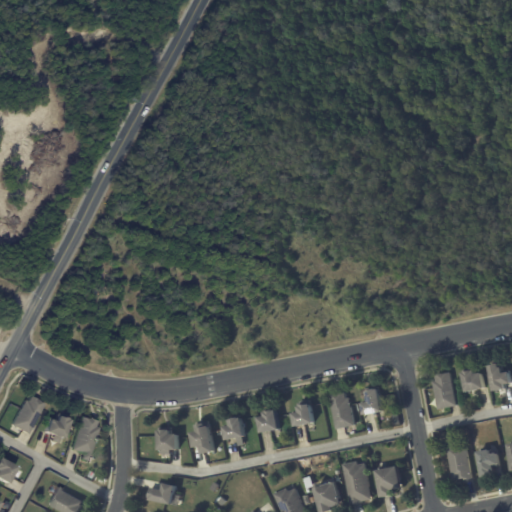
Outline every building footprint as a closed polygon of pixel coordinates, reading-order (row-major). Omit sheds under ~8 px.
[(511,383),(508,384),(509,389),(497,391),(492,365),(502,364),(503,367),(505,367),(506,373),(511,372),(511,383)] [(489,387),(471,391),(467,371),(479,369),(480,373),(486,372),(490,387),(489,387)] [(458,398),(460,405),(441,409),(436,381),(439,381),(438,375),(454,371),(458,398)] [(385,411),(382,412),(371,414),(367,414),(365,403),(371,402),(370,391),(374,390),(382,389),(386,411),(385,411)] [(352,397),(354,396),(359,425),(341,429),(334,394),(349,391),(350,397),(352,397)] [(32,396),(45,403),(28,434),(12,425),(25,400),(28,401),(31,395),(32,396)] [(315,423),(299,426),(296,413),(303,412),(302,406),(314,404),(318,423),(315,423)] [(282,430),(264,433),(262,418),(269,417),(268,412),(281,410),(284,430),(282,430)] [(60,416),(70,418),(64,438),(60,437),(58,444),(51,442),(53,434),(44,432),(49,418),(56,421),(58,415),(60,416)] [(245,436),(232,438),(230,425),(236,423),(235,418),(248,415),(251,435),(245,436)] [(96,420),(97,420),(96,426),(99,427),(89,460),(82,458),(83,453),(72,449),(83,416),(96,420)] [(213,424),(218,451),(205,453),(204,444),(197,446),(194,431),(201,430),(200,423),(209,421),(209,425),(213,424)] [(182,450),(163,449),(163,429),(175,429),(175,434),(183,434),(183,450),(182,450)] [(475,478),(466,480),(466,478),(459,480),(459,479),(455,480),(449,449),(450,448),(449,443),(456,441),(457,447),(468,445),(475,478)] [(502,465),(499,465),(500,469),(496,469),(497,472),(495,472),(496,477),(485,479),(480,453),(492,451),(493,455),(500,454),(502,465)] [(16,468),(7,483),(0,479),(0,458),(16,467),(16,468)] [(373,499),(354,503),(346,464),(361,461),(362,464),(369,462),(376,498),(373,499)] [(404,488),(396,490),(397,495),(385,497),(379,470),(401,466),(405,488),(404,488)] [(181,484),(178,503),(157,499),(157,500),(151,499),(153,487),(157,488),(158,486),(168,488),(169,482),(181,484)] [(344,504),(336,507),(337,510),(329,511),(324,511),(318,488),(320,483),(325,486),(339,482),(345,504),(344,504)] [(85,503),(84,505),(85,506),(82,511),(65,511),(49,503),(58,487),(86,502),(85,503)] [(284,511),(283,509),(280,502),(276,493),(289,488),(290,491),(298,487),(308,511),(284,511)]
